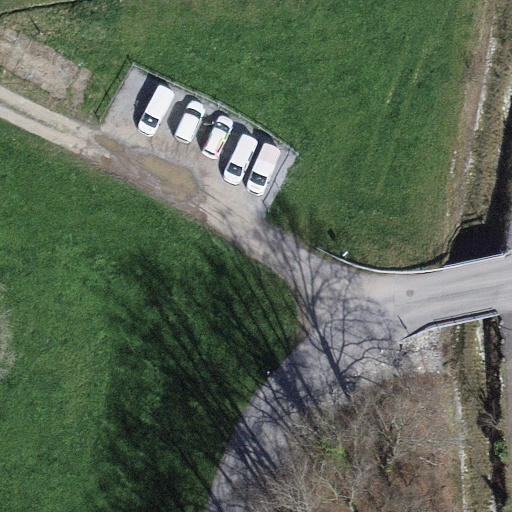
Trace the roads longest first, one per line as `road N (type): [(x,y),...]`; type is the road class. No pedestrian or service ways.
road 1 (track): [(370,322),(345,294),(195,193),(0,96)]
road 2 (unclassified): [(511,288),(404,306),(303,371),(257,434),(233,511)]
